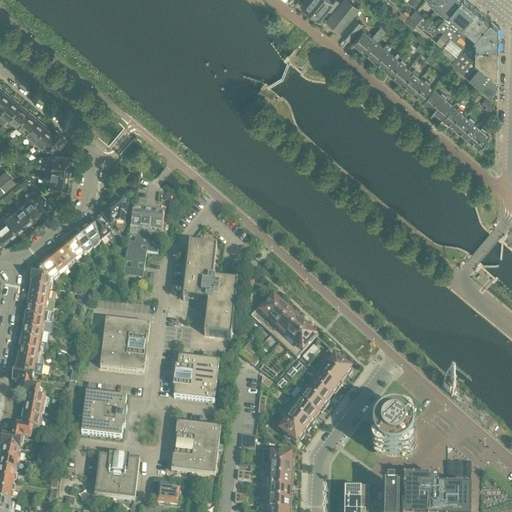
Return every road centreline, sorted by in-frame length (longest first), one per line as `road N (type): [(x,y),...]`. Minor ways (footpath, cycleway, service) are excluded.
road 1 (residential): [(396,356),(0,13)]
road 2 (residential): [(510,189),(490,183),(271,0)]
road 3 (residential): [(16,258),(81,209),(96,155),(0,66)]
road 4 (residential): [(316,511),(319,458),(396,356)]
road 5 (unclassified): [(509,210),(457,282),(511,326)]
road 6 (residential): [(511,460),(396,356)]
